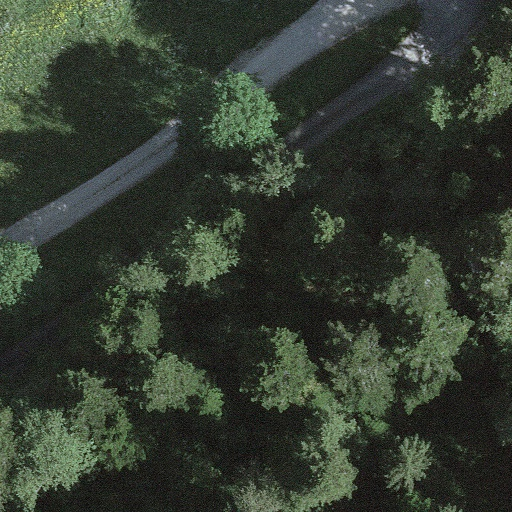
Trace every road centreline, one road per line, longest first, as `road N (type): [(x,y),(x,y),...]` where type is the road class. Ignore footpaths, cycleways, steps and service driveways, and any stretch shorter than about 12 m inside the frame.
road 1 (unclassified): [(468,0),(0,368)]
road 2 (track): [(363,0),(0,255)]
